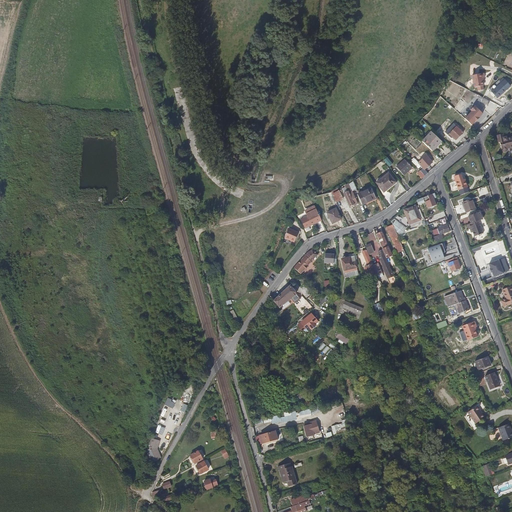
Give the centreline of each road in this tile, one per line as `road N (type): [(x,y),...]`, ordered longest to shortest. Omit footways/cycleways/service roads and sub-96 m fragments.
road 1 (unclassified): [(435,173),(382,219),(297,255),(211,373),(143,496)]
road 2 (track): [(138,0),(227,351)]
road 3 (track): [(143,496),(30,366),(0,300)]
road 4 (unclassified): [(435,173),(511,376)]
